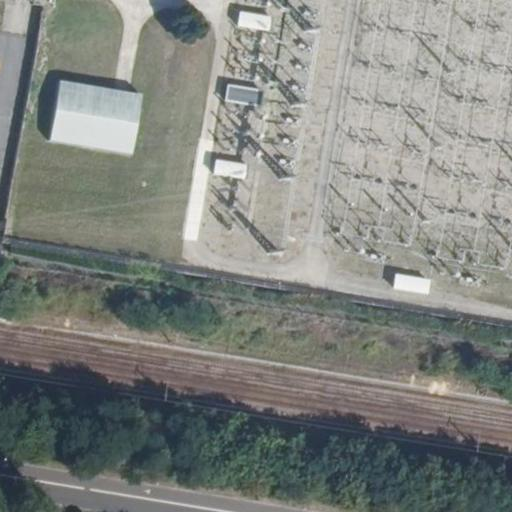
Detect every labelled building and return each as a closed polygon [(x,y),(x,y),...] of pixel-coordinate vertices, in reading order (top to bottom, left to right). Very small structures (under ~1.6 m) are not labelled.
[(263,16),(238,12),(236,26),(261,30),(263,16)] [(115,91),(59,81),(48,142),(130,156),(140,95),(132,93),(115,91)] [(263,92),(225,86),(222,104),(260,110),(263,92)] [(250,167),(213,160),(210,174),(248,181),(250,167)] [(426,283),(394,277),(391,289),(424,295),(426,283)]
